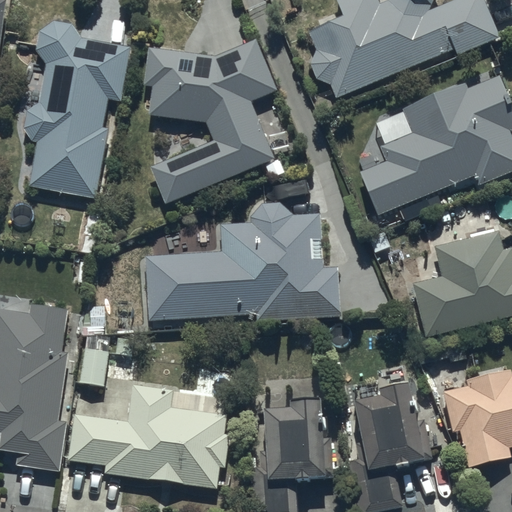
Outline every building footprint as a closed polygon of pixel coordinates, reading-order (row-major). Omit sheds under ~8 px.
[(0,0),(0,38),(5,6),(8,7),(9,0),(0,0)] [(331,83),(334,91),(319,97),(320,99),(316,101),(320,113),(343,103),(340,93),(454,47),(457,53),(499,36),(484,0),(449,0),(429,8),(431,0),(382,0),(379,2),(378,0),(337,0),(342,12),(317,23),(315,50),(311,60),(315,76),(331,83)] [(120,99),(130,45),(81,37),(71,22),(54,19),(38,30),(36,47),(45,61),(38,104),(31,105),(28,109),(23,124),(30,139),(37,140),(28,184),(95,197),(108,126),(102,125),(108,96),(120,99)] [(165,202),(169,200),(274,156),(250,98),(276,87),(255,37),(215,53),(148,45),(144,83),(152,84),(149,113),(206,120),(211,138),(149,164),(165,202)] [(359,170),(376,213),(474,173),(478,183),(511,169),(511,134),(510,128),(511,127),(511,105),(499,73),(491,76),(489,71),(379,116),(359,162),(361,169),(359,170)] [(145,253),(148,318),(256,312),(256,319),(340,314),(337,265),(323,266),(322,257),(321,257),(320,237),(321,237),(320,211),(292,213),(280,201),(261,201),(250,214),(250,221),(220,222),(220,233),(215,233),(215,251),(145,253)] [(420,279),(412,280),(425,334),(511,314),(511,249),(511,246),(502,248),(498,229),(494,230),(493,226),(469,232),(470,236),(432,245),(435,255),(415,259),(420,279)] [(28,312),(0,307),(0,447),(18,450),(16,464),(59,470),(67,418),(59,417),(69,351),(61,350),(67,307),(29,301),(28,312)] [(459,428),(468,464),(510,456),(508,445),(511,443),(511,374),(511,375),(510,369),(466,378),(467,384),(443,389),(451,430),(459,428)] [(378,383),(380,391),(352,397),(362,440),(354,442),(357,457),(347,460),(358,511),(363,511),(402,504),(392,461),(424,454),(408,377),(378,383)] [(128,420),(74,412),(67,458),(104,463),(103,471),(216,487),(219,465),(224,465),(228,433),(223,432),(225,412),(222,412),(224,396),(132,383),(128,420)] [(254,456),(248,456),(248,468),(250,468),(249,511),(295,511),(296,472),(324,472),(320,395),(291,396),(291,403),(263,404),(265,449),(254,449),(254,456)] [(461,500),(453,461),(433,465),(442,504),(461,500)]
